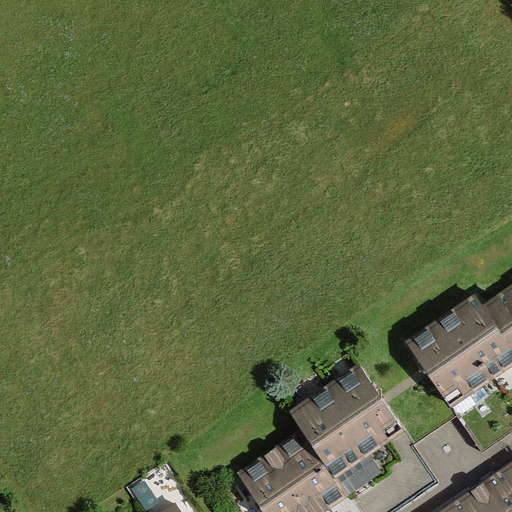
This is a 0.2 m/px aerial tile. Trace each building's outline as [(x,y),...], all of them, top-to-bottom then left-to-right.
[(511,282),(472,310),(511,363),(511,282)] [(398,343),(441,409),(511,363),(472,310),(464,297),(398,343)] [(281,412),(295,433),(329,478),(399,431),(353,364),(281,412)] [(256,511),(315,511),(341,493),(329,478),(295,433),(231,478),(256,511)] [(445,506),(449,511),(511,511),(511,461),(510,460),(445,506)]
